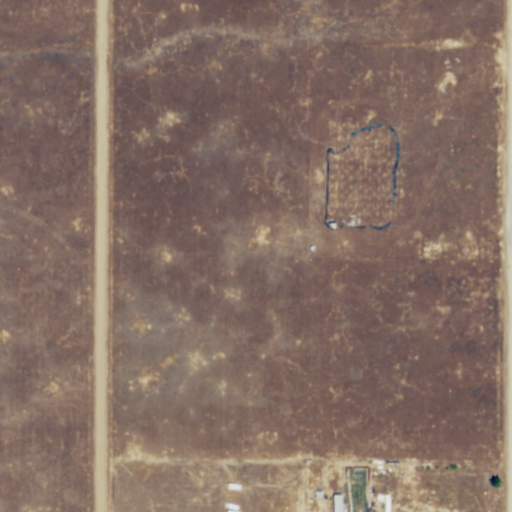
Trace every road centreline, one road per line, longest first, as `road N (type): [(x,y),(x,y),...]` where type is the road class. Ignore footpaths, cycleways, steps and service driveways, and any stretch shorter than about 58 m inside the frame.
road 1 (residential): [(507,511),(510,0)]
road 2 (residential): [(95,511),(97,0)]
